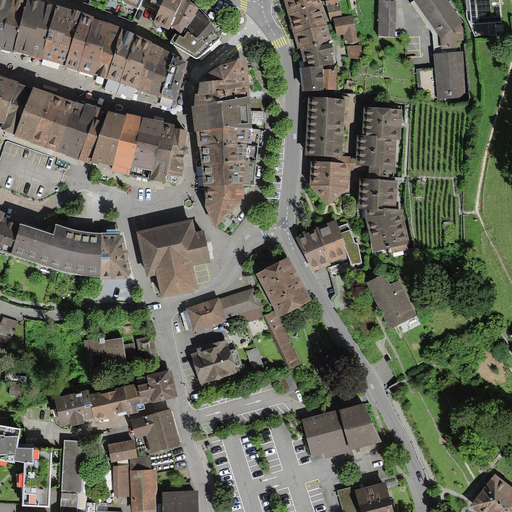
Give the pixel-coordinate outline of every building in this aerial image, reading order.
[(10,0),(0,0),(0,52),(9,55),(14,56),(28,5),(10,0)] [(134,11),(138,0),(112,0),(112,2),(134,11)] [(138,0),(134,11),(156,19),(165,0),(138,0)] [(165,0),(156,19),(154,24),(153,26),(169,33),(172,28),(173,29),(183,0),(165,0)] [(200,10),(186,0),(183,0),(173,29),(179,34),(185,38),(188,34),(198,13),(200,10)] [(290,0),(285,2),(288,18),(322,7),(319,0),(290,0)] [(338,0),(326,3),(329,14),(331,21),(333,20),(343,18),(338,0)] [(447,0),(415,0),(414,1),(427,21),(440,40),(442,55),(458,54),(457,41),(464,40),(463,27),(461,25),(464,23),(447,0)] [(499,0),(469,0),(472,24),(501,21),(499,0)] [(395,1),(380,1),(379,38),(394,38),(395,1)] [(45,9),(28,5),(14,56),(29,60),(45,9)] [(327,26),(322,7),(288,18),(295,36),(327,26)] [(58,13),(45,9),(29,60),(43,63),(58,13)] [(59,10),(58,13),(43,63),(65,69),(81,17),(59,10)] [(198,13),(188,34),(196,42),(199,39),(210,51),(220,42),(220,39),(220,37),(212,28),(198,13)] [(343,18),(333,20),(338,37),(343,36),(344,41),(347,41),(348,46),(359,46),(352,15),(343,18)] [(81,17),(65,69),(64,71),(78,75),(94,24),(95,21),(81,17)] [(113,30),(94,24),(78,75),(95,80),(113,30)] [(327,26),(295,36),(299,51),(301,51),(330,46),(329,42),(332,42),(327,26)] [(122,33),(113,30),(95,80),(106,82),(122,33)] [(136,39),(122,33),(106,82),(118,86),(121,87),(138,40),(136,39)] [(196,42),(188,34),(185,38),(184,42),(176,37),(171,45),(186,55),(196,61),(199,61),(210,51),(199,39),(196,42)] [(152,46),(138,40),(121,87),(137,93),(151,47),(152,46)] [(330,46),(301,51),(306,71),(335,70),(330,46)] [(359,46),(348,46),(347,46),(349,59),(366,59),(365,46),(359,46)] [(174,59),(151,47),(137,93),(161,102),(162,100),(174,59)] [(417,70),(419,95),(437,93),(438,100),(467,98),(464,53),(458,54),(442,55),(434,56),(435,69),(417,70)] [(188,66),(174,59),(162,100),(178,106),(182,90),(188,66)] [(196,98),(195,110),(250,100),(246,61),(237,64),(228,67),(222,70),(211,76),(206,81),(200,86),(199,94),(198,98),(196,98)] [(335,70),(306,71),(300,72),(302,93),(337,92),(338,70),(335,70)] [(0,126),(5,128),(20,89),(0,82),(0,126)] [(27,91),(20,89),(5,128),(2,134),(12,138),(15,139),(15,141),(32,147),(50,98),(27,91)] [(76,106),(50,98),(32,147),(35,148),(58,156),(76,106)] [(250,100),(195,110),(192,110),(195,136),(197,136),(252,132),(250,100)] [(344,101),(309,100),(308,116),(306,145),(305,162),(311,162),(342,163),(343,157),(343,149),(343,137),(344,122),(344,109),(344,101)] [(98,112),(76,106),(58,156),(60,156),(79,163),(98,112)] [(387,110),(365,109),(364,138),(362,138),(358,138),(358,157),(357,167),(357,168),(370,169),(394,170),(396,141),(400,141),(401,111),(387,110)] [(92,166),(109,116),(98,112),(79,163),(88,166),(91,168),(92,166)] [(112,171),(126,120),(109,116),(92,166),(101,168),(112,171)] [(129,178),(143,122),(127,118),(126,120),(112,171),(112,174),(116,175),(129,178)] [(150,184),(164,126),(143,122),(129,178),(132,179),(138,181),(150,184)] [(167,180),(176,131),(177,128),(164,126),(150,184),(162,186),(166,186),(167,180)] [(187,133),(176,131),(167,180),(183,179),(184,161),(189,157),(188,151),(186,150),(186,147),(187,133)] [(252,132),(197,136),(199,150),(200,150),(258,149),(260,132),(252,132)] [(258,149),(200,150),(202,167),(256,167),(258,149)] [(357,167),(358,157),(343,157),(342,163),(347,164),(348,167),(349,171),(370,172),(370,169),(357,168),(357,167)] [(342,163),(311,162),(311,166),(310,187),(329,207),(349,188),(349,171),(348,167),(347,164),(342,163)] [(256,167),(202,167),(204,190),(244,189),(244,186),(254,186),(256,167)] [(394,170),(370,169),(370,172),(370,182),(386,183),(387,178),(394,178),(394,170)] [(370,182),(361,182),(359,210),(365,212),(365,218),(374,254),(392,250),(393,254),(408,250),(407,246),(410,245),(407,233),(406,225),(404,217),(403,214),(403,211),(397,211),(397,205),(397,198),(397,188),(397,183),(386,183),(370,182)] [(204,190),(205,209),(216,230),(241,204),(241,202),(244,202),(244,189),(204,190)] [(21,226),(4,219),(0,229),(0,252),(12,257),(20,230),(21,226)] [(333,223),(316,230),(330,263),(345,258),(344,248),(346,246),(339,227),(337,221),(333,223)] [(163,229),(136,235),(146,280),(157,277),(162,300),(180,296),(197,292),(192,269),(212,265),(204,234),(195,236),(192,223),(163,229)] [(347,224),(339,227),(346,246),(344,248),(352,266),(362,264),(358,244),(355,244),(347,224)] [(53,239),(43,267),(81,279),(102,280),(99,236),(99,233),(93,233),(84,232),(70,229),(57,226),(53,239)] [(12,257),(43,267),(53,239),(20,230),(12,257)] [(316,230),(297,238),(312,272),(331,265),(330,263),(316,230)] [(123,236),(99,236),(102,280),(125,279),(130,273),(123,236)] [(274,266),(257,275),(280,317),(310,300),(303,287),(287,259),(279,263),(274,266)] [(347,264),(329,270),(335,294),(331,299),(339,312),(358,302),(354,284),(347,264)] [(385,275),(367,283),(389,327),(415,315),(399,281),(390,285),(385,275)] [(253,290),(219,300),(224,318),(238,314),(240,322),(261,316),(253,290)] [(224,318),(219,300),(186,309),(192,332),(225,322),(224,318)] [(277,315),(266,320),(291,367),(302,361),(277,315)] [(19,326),(3,319),(0,327),(0,349),(9,353),(18,329),(19,326)] [(154,337),(137,341),(139,352),(144,351),(146,364),(159,362),(154,337)] [(123,339),(100,343),(99,340),(83,342),(88,376),(128,370),(127,365),(124,346),(123,339)] [(138,363),(135,344),(124,346),(127,365),(138,363)] [(230,346),(192,356),(200,384),(237,374),(230,346)] [(258,349),(246,353),(253,376),(265,372),(258,349)] [(161,372),(148,374),(150,383),(153,395),(155,403),(177,398),(170,369),(161,372)] [(298,387),(292,375),(280,381),(286,393),(298,387)] [(23,382),(10,381),(9,396),(22,397),(23,382)] [(139,381),(127,384),(132,407),(145,404),(144,398),(153,395),(150,383),(140,386),(139,381)] [(132,407),(127,384),(90,393),(95,417),(96,421),(133,412),(132,407)] [(338,386),(326,390),(330,400),(341,396),(338,386)] [(63,425),(95,417),(90,393),(88,389),(56,397),(63,425)] [(304,421),(314,459),(380,441),(370,403),(304,421)] [(150,422),(133,426),(136,438),(148,435),(152,452),(179,445),(170,412),(149,418),(150,422)] [(0,463),(18,466),(20,453),(21,443),(23,433),(15,431),(0,429),(0,463)] [(134,440),(109,445),(113,463),(138,458),(134,440)] [(81,511),(85,445),(64,444),(60,511),(81,511)] [(20,453),(18,466),(27,473),(25,511),(54,511),(56,460),(20,453)] [(128,470),(115,470),(114,501),(127,501),(128,470)] [(132,503),(132,511),(198,511),(198,498),(160,499),(159,472),(132,473),(132,503)] [(511,511),(511,489),(495,476),(471,508),(475,511),(511,511)] [(365,511),(394,511),(386,483),(359,491),(365,511)] [(365,511),(359,491),(357,485),(352,487),(336,492),(342,511),(365,511)]
